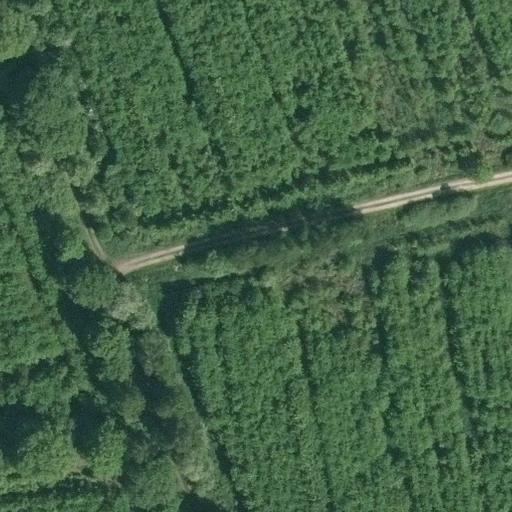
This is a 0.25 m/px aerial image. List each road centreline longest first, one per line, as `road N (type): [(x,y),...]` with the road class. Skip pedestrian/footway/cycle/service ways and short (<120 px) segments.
road 1 (track): [(0,2),(192,511)]
road 2 (track): [(511,177),(105,270)]
